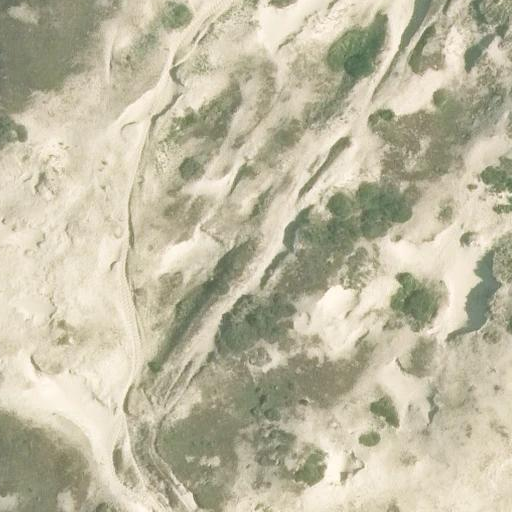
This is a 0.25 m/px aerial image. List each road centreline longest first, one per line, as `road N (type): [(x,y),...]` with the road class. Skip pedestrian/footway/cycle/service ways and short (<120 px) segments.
road 1 (unknown): [(167,511),(134,464),(123,399),(135,317),(128,229),(152,113),(177,46),(219,0)]
road 2 (unknown): [(129,440),(158,410),(392,56),(415,0)]
